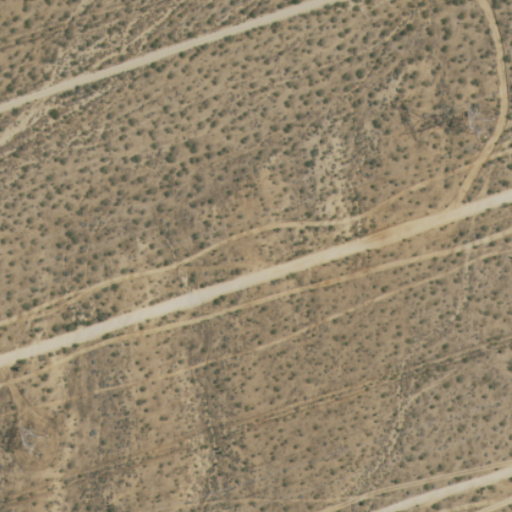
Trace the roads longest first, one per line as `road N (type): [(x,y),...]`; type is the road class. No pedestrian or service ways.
road 1 (track): [(0,344),(511,182)]
road 2 (track): [(511,463),(359,511)]
